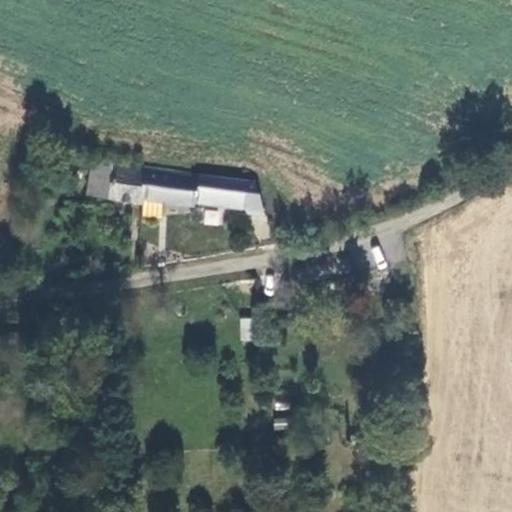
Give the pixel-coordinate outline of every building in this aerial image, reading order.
[(73,153),(23,144),(20,161),(70,170),(73,153)] [(83,196),(140,203),(140,196),(144,166),(88,159),(83,196)] [(247,177),(144,166),(140,196),(194,202),(244,208),(246,211),(265,214),(247,177)] [(257,303),(258,339),(275,338),(274,303),(257,303)] [(239,318),(240,339),(255,339),(254,318),(239,318)]
